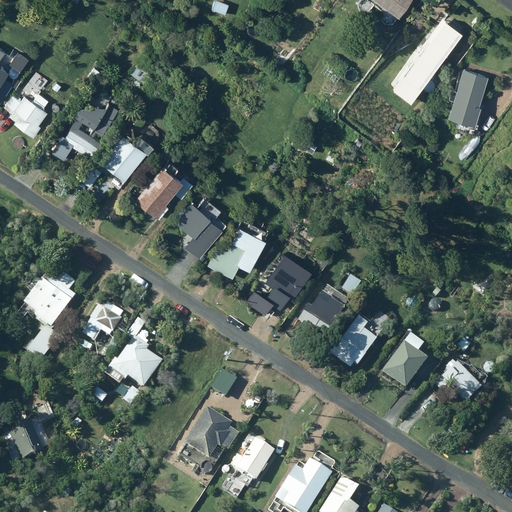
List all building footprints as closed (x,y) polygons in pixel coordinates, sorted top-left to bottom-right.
[(229,2),(225,0),(214,0),(210,9),(223,15),(229,2)] [(384,0),(399,10),(405,0),(384,0)] [(472,23),(444,3),(442,6),(437,2),(430,12),(433,14),(423,27),(431,33),(430,34),(442,43),(453,29),(462,36),(472,23)] [(403,28),(389,45),(397,51),(411,34),(403,28)] [(444,46),(434,39),(428,48),(438,55),(444,46)] [(3,48),(0,46),(0,74),(17,48),(7,41),(3,48)] [(289,58),(282,51),(273,62),(280,68),(289,58)] [(348,61),(333,52),(328,60),(343,70),(348,61)] [(129,69),(142,80),(150,71),(137,59),(129,69)] [(325,61),(318,69),(336,84),(342,76),(325,61)] [(479,100),(488,71),(463,63),(457,85),(452,83),(449,92),(454,93),(449,110),(476,118),(481,101),(479,100)] [(101,72),(94,67),(86,77),(93,83),(101,72)] [(56,79),(52,86),(57,89),(61,83),(56,79)] [(511,90),(504,84),(491,101),(500,107),(511,91),(511,90)] [(33,133),(40,122),(37,120),(47,108),(24,91),(20,97),(13,92),(4,104),(13,110),(16,106),(20,110),(14,119),(33,133)] [(487,115),(482,121),(487,126),(493,120),(487,115)] [(91,155),(102,136),(74,119),(63,136),(60,134),(53,146),(65,153),(71,143),(91,155)] [(123,129),(102,159),(125,175),(146,145),(148,147),(157,134),(146,126),(142,132),(140,130),(136,137),(123,129)] [(159,214),(170,200),(166,197),(172,189),(181,196),(194,180),(181,170),(179,172),(163,160),(135,196),(159,214)] [(90,183),(101,170),(91,162),(81,175),(90,183)] [(204,194),(197,203),(190,197),(173,219),(193,234),(185,244),(200,255),(227,220),(217,212),(220,207),(204,194)] [(250,267),(266,233),(240,221),(228,246),(217,241),(207,262),(232,274),(238,262),(250,267)] [(263,280),(288,297),(302,275),(277,259),(263,280)] [(75,294),(45,272),(23,301),(36,311),(33,314),(50,327),(75,294)] [(325,336),(350,298),(327,284),(321,293),(329,298),(327,303),(317,296),(311,305),(307,303),(297,318),(325,336)] [(81,332),(94,340),(100,329),(109,335),(121,316),(103,305),(102,307),(97,304),(90,317),(81,332)] [(142,386),(162,359),(146,348),(149,344),(135,335),(145,321),(138,316),(125,335),(130,338),(116,358),(114,356),(107,367),(124,379),(127,376),(142,386)] [(358,363),(376,338),(363,329),(366,325),(356,317),(342,337),(350,343),(343,353),(358,363)] [(44,324),(26,349),(41,360),(59,335),(44,324)] [(381,370),(405,387),(427,356),(419,350),(422,345),(408,335),(409,333),(406,331),(389,355),(391,357),(381,370)] [(456,344),(464,350),(470,343),(462,337),(456,344)] [(481,386),(457,361),(455,362),(452,359),(444,366),(448,370),(435,383),(441,389),(449,382),(465,401),(481,386)] [(107,393),(96,386),(91,393),(101,401),(107,393)] [(139,394),(131,388),(122,403),(130,408),(139,394)] [(206,406),(183,441),(208,457),(217,444),(220,446),(230,430),(227,429),(231,422),(206,406)] [(77,426),(82,420),(77,416),(72,422),(77,426)] [(49,443),(38,417),(30,420),(29,417),(7,427),(8,430),(1,433),(13,460),(20,457),(21,458),(42,448),(41,446),(49,443)] [(255,479),(275,449),(255,436),(242,457),(236,454),(231,463),(255,479)] [(298,511),(306,511),(332,471),(310,457),(302,469),(295,464),(280,487),(288,491),(282,501),(298,511)] [(358,511),(356,510),(359,506),(349,500),(350,498),(346,495),(348,490),(342,486),(332,501),(327,498),(319,511),(358,511)]
